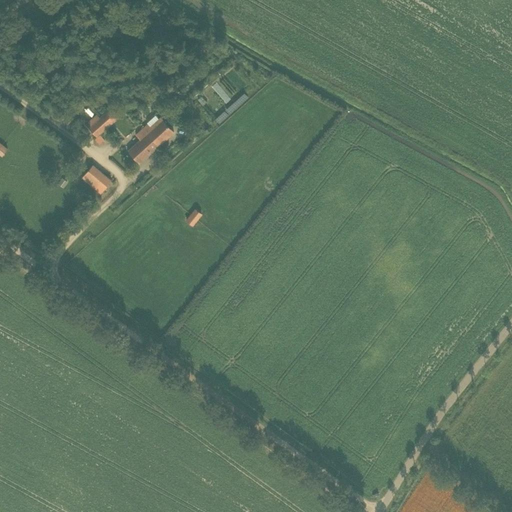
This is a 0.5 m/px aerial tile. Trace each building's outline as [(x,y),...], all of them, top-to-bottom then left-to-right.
[(136,107),(141,111),(145,107),(141,103),(136,107)] [(111,107),(100,116),(89,126),(98,135),(119,116),(111,107)] [(174,132),(161,117),(151,126),(148,124),(136,134),(141,139),(129,150),(140,163),(174,132)] [(92,163),(81,175),(100,192),(111,180),(92,163)] [(193,225),(201,212),(193,207),(185,220),(193,225)]
